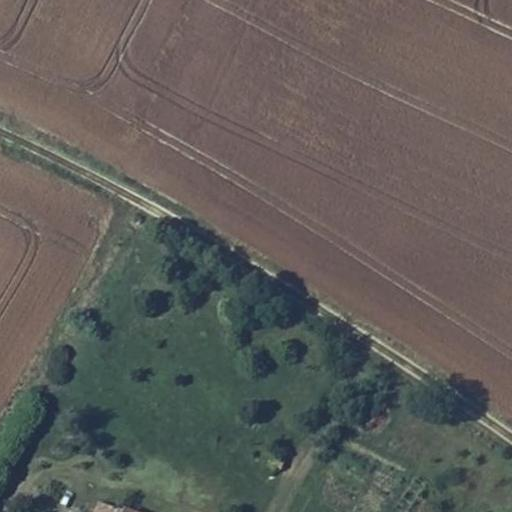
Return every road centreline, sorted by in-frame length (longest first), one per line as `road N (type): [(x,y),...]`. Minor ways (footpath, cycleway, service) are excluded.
road 1 (track): [(511,446),(373,356),(0,143)]
road 2 (track): [(276,511),(373,356)]
